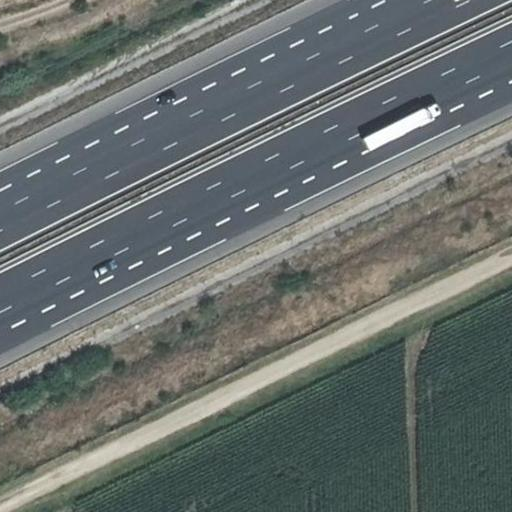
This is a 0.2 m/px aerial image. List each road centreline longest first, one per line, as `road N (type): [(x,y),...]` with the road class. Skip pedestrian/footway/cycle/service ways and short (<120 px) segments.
road 1 (motorway): [(0,298),(511,50)]
road 2 (track): [(1,511),(511,266)]
road 3 (motorway): [(450,0),(0,219)]
